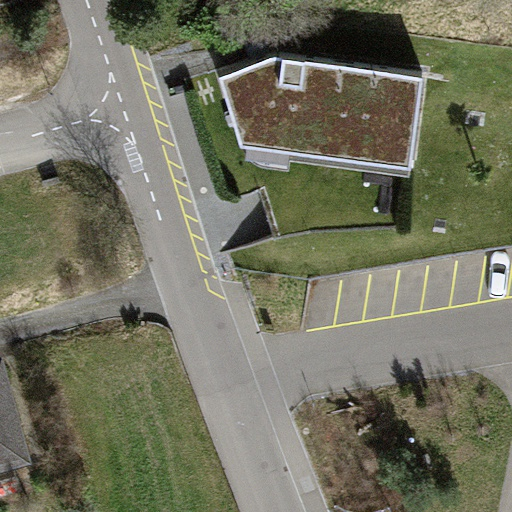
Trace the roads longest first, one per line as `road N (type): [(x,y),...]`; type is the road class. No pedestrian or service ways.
road 1 (tertiary): [(131,107),(278,511)]
road 2 (residential): [(0,149),(131,107)]
